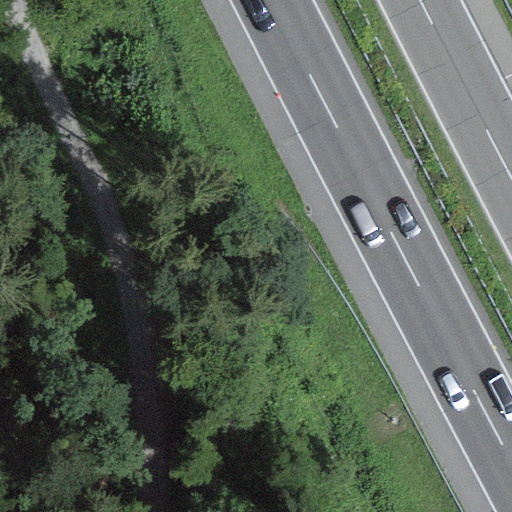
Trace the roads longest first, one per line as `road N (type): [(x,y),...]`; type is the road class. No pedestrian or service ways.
road 1 (track): [(11,0),(126,265),(150,429),(153,511)]
road 2 (motorway): [(271,0),(511,462)]
road 3 (motorway): [(511,177),(420,0)]
